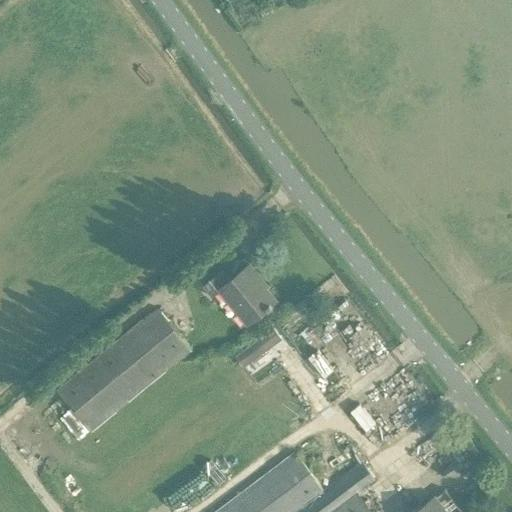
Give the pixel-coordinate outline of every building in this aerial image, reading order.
[(249,324),(277,301),(249,265),(231,279),(223,270),(204,286),(212,296),(221,289),(249,324)] [(90,431),(191,349),(158,308),(57,391),(90,431)] [(297,511),(325,491),(296,453),(217,511),(297,511)] [(297,511),(332,511),(357,494),(374,480),(363,463),(325,491),(297,511)] [(463,511),(448,489),(434,498),(415,511),(463,511)] [(370,511),(357,494),(332,511),(370,511)]
